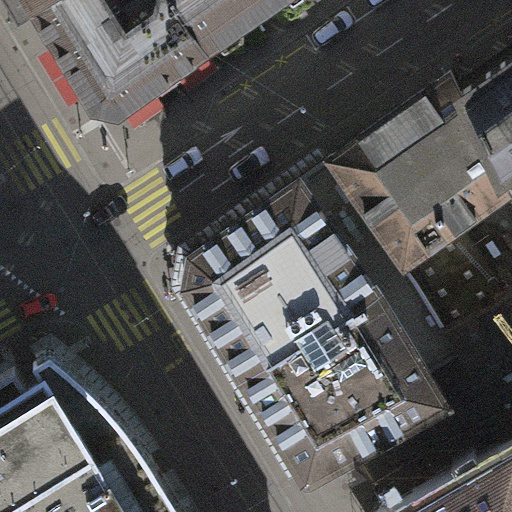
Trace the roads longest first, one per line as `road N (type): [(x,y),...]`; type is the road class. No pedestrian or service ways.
road 1 (residential): [(76,256),(454,0)]
road 2 (unclassified): [(76,256),(133,318),(256,511)]
road 3 (residential): [(76,256),(39,155),(0,93)]
